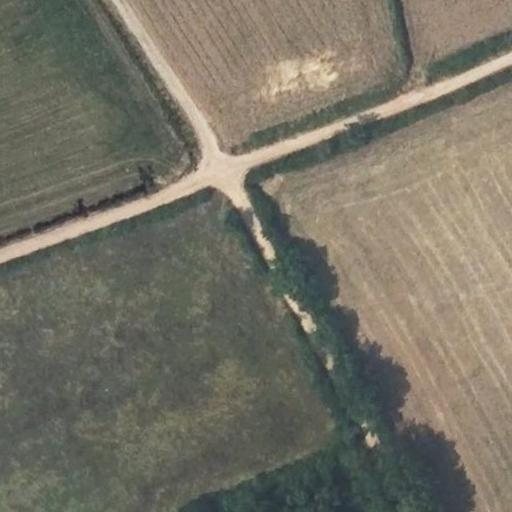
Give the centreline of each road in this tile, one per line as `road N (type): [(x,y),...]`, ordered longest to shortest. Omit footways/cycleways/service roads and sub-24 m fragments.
road 1 (track): [(219,170),(409,511)]
road 2 (track): [(219,170),(511,45)]
road 3 (track): [(0,256),(219,170)]
road 4 (track): [(119,0),(199,121),(219,170)]
